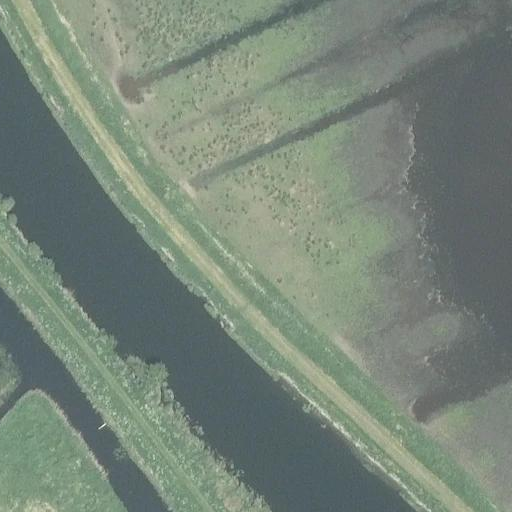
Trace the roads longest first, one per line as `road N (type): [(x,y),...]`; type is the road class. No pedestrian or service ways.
road 1 (track): [(493,511),(233,239),(47,0)]
road 2 (track): [(0,245),(199,511)]
